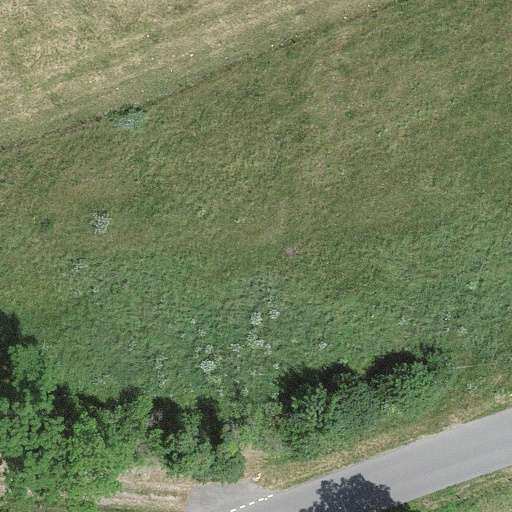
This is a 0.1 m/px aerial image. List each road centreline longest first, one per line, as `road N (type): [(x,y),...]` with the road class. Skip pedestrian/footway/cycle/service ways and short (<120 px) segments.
road 1 (track): [(0,480),(242,511)]
road 2 (tertiary): [(511,436),(305,511)]
